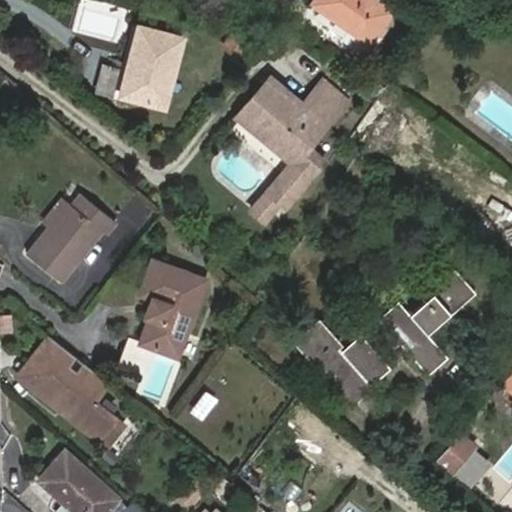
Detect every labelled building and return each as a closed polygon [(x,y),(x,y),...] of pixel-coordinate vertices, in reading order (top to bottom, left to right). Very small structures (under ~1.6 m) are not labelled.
[(237,23),(256,0),(211,0),(210,2),(237,23)] [(371,42),(393,10),(377,0),(315,0),(313,3),(371,42)] [(163,105),(182,36),(138,25),(121,94),(163,105)] [(309,144),(346,99),(323,79),(303,102),(271,75),(237,114),(294,161),(270,190),(288,205),(326,159),(309,144)] [(73,203),(54,226),(29,256),(61,283),(104,232),(109,236),(119,224),(86,196),(77,206),(73,203)] [(48,221),(54,226),(73,203),(68,198),(48,221)] [(156,300),(150,318),(142,342),(129,337),(117,371),(144,379),(155,347),(178,356),(207,278),(154,260),(142,295),(152,299),(156,300)] [(400,302),(380,319),(427,372),(446,355),(427,333),(475,290),(458,271),(408,312),(400,302)] [(145,316),(150,318),(156,300),(152,299),(145,316)] [(318,321),(297,339),(352,401),(372,384),(370,382),(389,365),(363,334),(343,349),(318,321)] [(111,384),(51,337),(31,362),(40,370),(32,380),(71,413),(70,415),(100,440),(120,415),(100,399),(111,384)] [(40,370),(31,362),(22,373),(32,380),(40,370)] [(190,411),(204,419),(217,396),(203,388),(190,411)] [(474,444),(459,431),(435,459),(450,471),(474,444)] [(75,511),(105,511),(118,498),(65,449),(39,478),(75,511)] [(180,511),(200,493),(191,485),(183,493),(179,490),(168,500),(180,511)] [(146,511),(133,500),(121,511),(146,511)]
